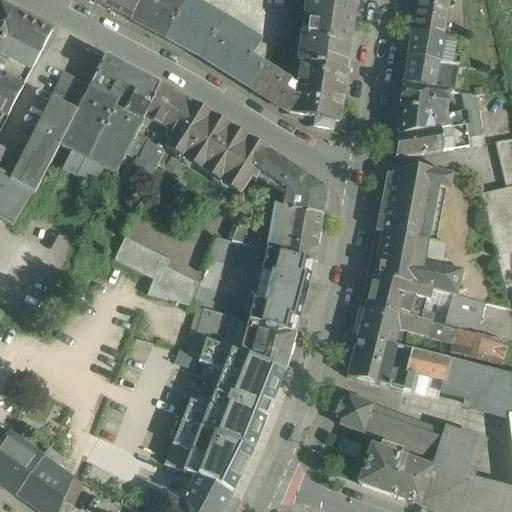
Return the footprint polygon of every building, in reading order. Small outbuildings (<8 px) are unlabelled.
[(98,0),(96,5),(129,22),(139,0),(98,0)] [(186,0),(185,0),(139,0),(129,22),(164,41),(186,0)] [(223,20),(186,0),(164,41),(200,60),(223,20)] [(304,0),(290,0),(287,21),(304,22),(304,21),(310,22),(313,2),(304,0)] [(304,0),(313,2),(355,9),(356,0),(304,0)] [(448,0),(417,0),(412,35),(442,39),(448,0)] [(355,9),(313,2),(310,22),(304,21),(304,22),(301,38),(350,47),(355,9)] [(1,7),(0,8),(0,75),(22,87),(51,32),(1,7)] [(261,43),(223,20),(200,60),(248,90),(262,67),(250,59),(261,43)] [(442,39),(412,35),(407,60),(437,65),(441,46),(442,39)] [(350,47),(301,38),(301,41),(302,41),(300,57),(304,58),(303,64),(346,73),(350,47)] [(451,47),(441,46),(437,65),(448,67),(451,47)] [(60,147),(48,171),(76,185),(79,180),(94,188),(103,171),(115,177),(144,119),(159,88),(105,60),(77,114),(60,147)] [(437,65),(407,60),(403,85),(450,93),(453,93),(457,68),(448,67),(437,65)] [(319,90),(343,94),(346,73),(303,64),(300,64),(284,67),(286,78),(298,75),(295,91),(317,93),(319,90)] [(290,85),(262,67),(248,90),(282,111),(290,115),(293,100),(290,100),(291,95),(285,92),(290,85)] [(22,87),(0,75),(0,114),(6,118),(22,87)] [(90,89),(64,75),(51,100),(53,101),(77,114),(90,89)] [(450,93),(403,85),(397,137),(439,131),(465,127),(467,126),(465,113),(446,116),(450,93)] [(159,88),(144,119),(152,123),(167,132),(184,105),(185,103),(159,88)] [(317,93),(295,91),(290,115),(290,116),(314,120),(312,130),(332,133),(334,124),(338,125),(343,94),(319,90),(317,93)] [(474,97),(462,95),(465,113),(467,126),(465,127),(470,148),(483,146),(474,97)] [(53,101),(35,134),(60,147),(77,114),(53,101)] [(195,170),(216,122),(192,107),(191,108),(184,105),(167,132),(173,136),(166,151),(195,170)] [(216,122),(195,170),(241,199),(250,181),(255,184),(257,178),(267,155),(216,122)] [(167,132),(152,123),(144,142),(146,143),(165,152),(166,151),(173,136),(167,132)] [(465,127),(439,131),(443,153),(470,148),(465,127)] [(439,131),(397,137),(394,161),(443,153),(439,131)] [(35,134),(10,184),(31,196),(34,198),(48,171),(60,147),(35,134)] [(511,141),(495,144),(505,190),(511,188),(511,141)] [(165,152),(146,143),(128,183),(146,190),(165,152)] [(321,190),(267,155),(257,178),(285,196),(282,211),(321,218),(321,217),(322,217),(325,198),(321,190)] [(392,174),(380,235),(430,244),(443,176),(416,171),(392,174)] [(10,184),(0,178),(0,221),(11,228),(31,196),(10,184)] [(511,188),(505,190),(481,196),(496,258),(511,254),(511,188)] [(321,218),(282,211),(274,207),(269,235),(261,233),(237,226),(231,243),(266,253),(313,265),(321,218)] [(430,244),(380,235),(372,281),(434,292),(443,247),(430,244)] [(170,262),(125,239),(114,263),(152,282),(146,297),(188,308),(197,285),(166,270),(170,262)] [(257,284),(305,297),(313,265),(266,253),(257,284)] [(434,292),(372,281),(364,310),(401,319),(454,333),(475,338),(484,306),(434,292)] [(305,297),(257,284),(255,292),(240,288),(236,303),(251,308),(247,324),(295,336),(305,297)] [(401,319),(364,310),(357,340),(394,349),(401,319)] [(247,324),(203,312),(195,338),(205,342),(247,359),(284,374),(295,336),(247,324)] [(454,333),(401,319),(394,349),(405,352),(408,339),(414,340),(414,337),(451,346),(454,333)] [(475,338),(454,333),(451,346),(449,355),(501,368),(506,345),(475,338)] [(205,342),(195,338),(189,355),(199,358),(205,342)] [(394,349),(357,340),(347,379),(384,389),(389,371),(396,372),(406,375),(411,353),(394,349)] [(448,363),(411,353),(406,375),(442,384),(448,363)] [(474,368),(448,362),(442,384),(440,394),(466,401),(474,368)] [(511,377),(474,368),(466,401),(464,406),(511,417),(511,377)] [(405,381),(394,378),(396,372),(389,371),(384,389),(402,393),(405,381)] [(169,395),(143,461),(162,470),(165,462),(171,448),(181,425),(186,411),(189,404),(169,395)] [(442,433),(372,408),(373,408),(349,399),(348,404),(343,402),(341,407),(338,405),(335,415),(338,416),(336,421),(341,423),(339,427),(433,461),(442,434),(442,433)] [(252,454),(216,436),(215,437),(210,435),(209,440),(213,442),(209,449),(190,441),(194,430),(181,425),(171,448),(188,456),(199,461),(198,462),(202,464),(203,463),(239,481),(252,454)] [(486,444),(445,429),(443,434),(442,434),(433,461),(429,473),(417,506),(417,508),(428,511),(465,511),(471,496),(475,482),(472,481),(486,444)] [(43,457),(8,433),(0,443),(0,487),(15,498),(16,497),(37,511),(58,511),(72,480),(55,469),(61,459),(47,450),(43,457)] [(90,436),(77,468),(89,474),(104,442),(90,436)] [(358,458),(362,446),(342,439),(338,451),(358,458)] [(188,456),(171,448),(165,462),(183,469),(188,456)] [(410,465),(370,451),(358,487),(403,503),(403,501),(417,506),(429,473),(410,466),(410,465)] [(239,481),(203,463),(202,464),(195,478),(230,497),(239,481)] [(222,511),(230,497),(195,478),(189,489),(167,497),(160,493),(160,494),(170,499),(169,501),(180,507),(183,502),(201,511),(222,511)] [(201,511),(183,502),(180,507),(169,501),(170,499),(160,494),(149,511),(201,511)] [(511,511),(511,505),(471,496),(465,511),(511,511)]
